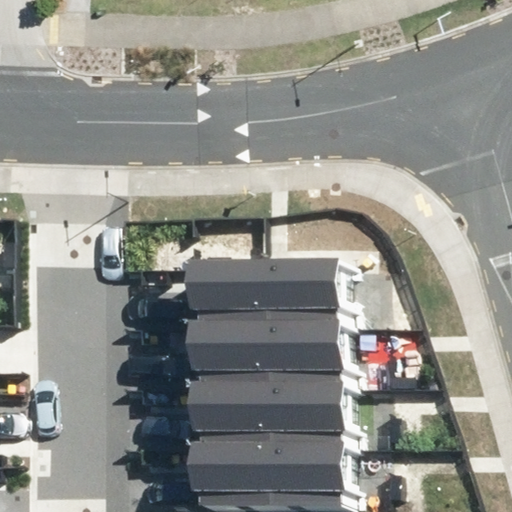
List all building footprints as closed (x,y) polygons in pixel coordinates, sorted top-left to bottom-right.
[(194,265),(193,322),(344,325),(345,268),(194,265)] [(193,322),(192,379),(343,382),(344,325),(193,322)] [(122,364),(0,360),(0,474),(118,478),(122,364)] [(192,379),(191,437),(342,439),(343,382),(192,379)] [(191,437),(190,494),(341,497),(342,439),(191,437)]
